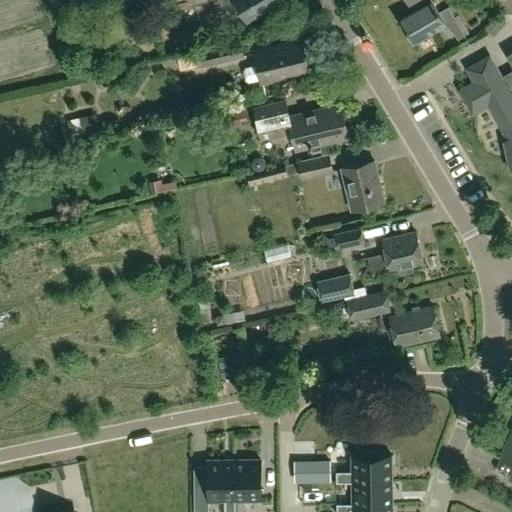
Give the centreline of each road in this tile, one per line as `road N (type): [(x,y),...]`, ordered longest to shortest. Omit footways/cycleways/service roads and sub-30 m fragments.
road 1 (unclassified): [(0,448),(397,380),(481,384)]
road 2 (unclassified): [(491,267),(331,0)]
road 3 (unclassified): [(436,511),(481,384)]
